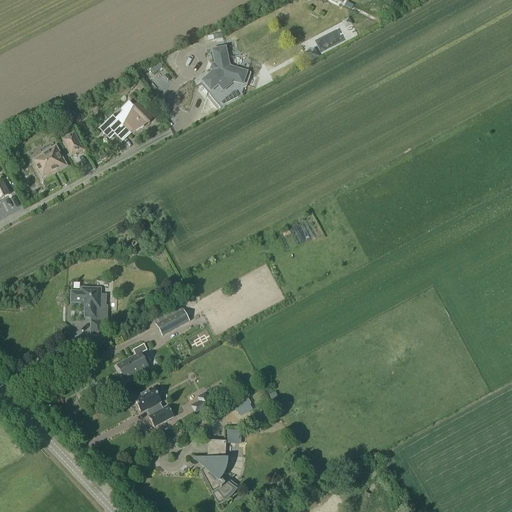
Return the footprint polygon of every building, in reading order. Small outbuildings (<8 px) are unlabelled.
[(331,0),(321,0),(318,6),(329,12),(335,2),(331,0)] [(314,48),(304,53),(310,64),(320,58),(314,48)] [(216,72),(204,82),(212,91),(224,81),(229,80),(235,82),(235,83),(243,86),(245,85),(246,82),(245,81),(246,78),(248,77),(249,74),(247,72),(245,71),(243,72),(233,69),(229,64),(227,49),(215,52),(218,67),(216,72)] [(158,88),(163,95),(181,81),(170,67),(164,71),(169,79),(158,88)] [(256,76),(253,86),(258,88),(261,77),(256,76)] [(119,122),(111,130),(122,142),(122,141),(130,133),(131,133),(133,130),(135,132),(134,133),(135,133),(145,127),(144,125),(149,122),(152,116),(141,105),(136,109),(130,103),(122,110),(124,112),(117,120),(119,122)] [(79,117),(74,122),(78,126),(83,121),(79,117)] [(73,136),(60,143),(70,160),(83,153),(73,136)] [(45,156),(35,162),(39,170),(38,170),(41,176),(43,176),(44,178),(58,170),(59,172),(67,167),(58,150),(45,157),(45,156)] [(0,200),(10,195),(3,180),(0,181),(0,200)] [(72,294),(72,305),(82,305),(82,309),(86,309),(86,319),(93,320),(93,324),(92,324),(91,340),(104,340),(105,324),(99,324),(100,310),(100,308),(103,307),(104,305),(104,302),(103,300),(101,299),(101,295),(98,291),(82,291),(82,294),(72,294)] [(183,312),(156,327),(160,335),(188,321),(183,312)] [(80,349),(87,358),(96,351),(90,342),(80,349)] [(182,354),(189,350),(186,345),(179,349),(182,354)] [(135,357),(117,367),(125,382),(148,369),(140,355),(147,352),(144,346),(133,352),(135,357)] [(154,390),(133,400),(141,415),(148,411),(151,417),(148,418),(154,429),(173,418),(168,408),(163,410),(159,405),(161,404),(154,390)] [(269,396),(272,402),(278,399),(275,393),(269,396)] [(243,394),(231,400),(238,412),(243,410),(246,415),(252,411),(243,394)] [(206,396),(199,400),(205,411),(212,407),(206,396)] [(241,432),(228,431),(227,442),(240,443),(241,432)] [(205,469),(202,472),(214,495),(219,492),(225,500),(229,497),(235,491),(227,484),(229,482),(219,477),(222,473),(223,470),(224,467),(224,465),(225,462),(226,444),(210,444),(209,460),(205,460),(205,463),(204,465),(202,466),(205,469)] [(246,467),(253,460),(246,452),(238,460),(246,467)] [(151,470),(163,468),(162,462),(150,464),(151,470)]
